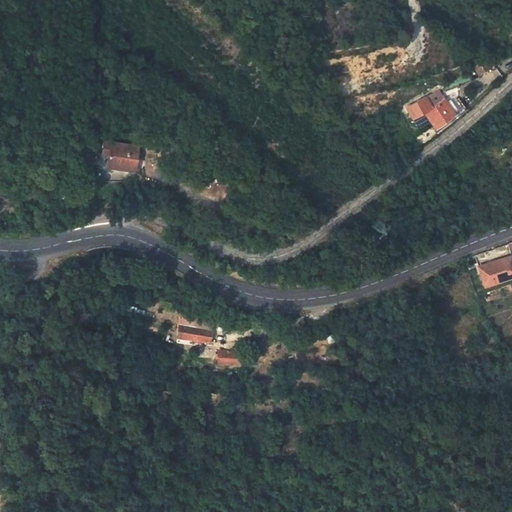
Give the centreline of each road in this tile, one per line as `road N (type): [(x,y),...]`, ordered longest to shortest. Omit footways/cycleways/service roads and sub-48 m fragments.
road 1 (unclassified): [(511,77),(409,167),(273,251),(244,259),(151,212),(125,209),(114,233)]
road 2 (secondary): [(511,227),(316,296),(249,292),(114,233)]
